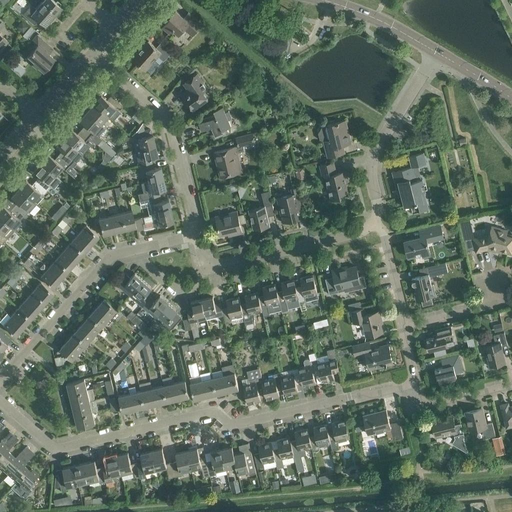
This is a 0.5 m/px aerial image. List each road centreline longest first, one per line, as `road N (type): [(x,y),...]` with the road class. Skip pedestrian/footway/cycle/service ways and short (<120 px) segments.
road 1 (residential): [(349,397),(227,427),(212,413),(64,449),(0,402)]
road 2 (residential): [(196,234),(169,123),(89,57)]
road 3 (residential): [(374,223),(377,147),(435,51)]
road 4 (residential): [(0,380),(107,259),(128,251)]
road 5 (residential): [(207,264),(374,223)]
road 6 (residential): [(406,325),(497,305),(491,277)]
